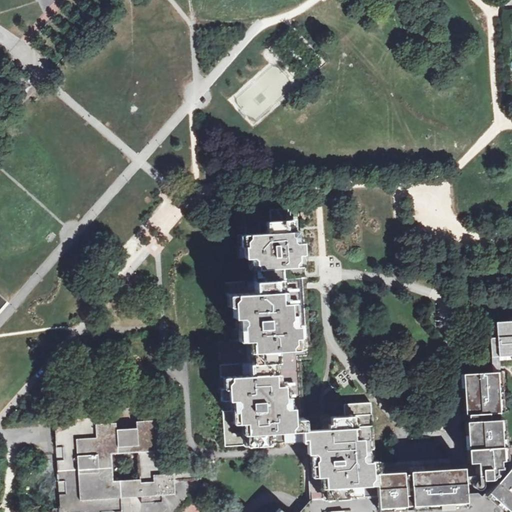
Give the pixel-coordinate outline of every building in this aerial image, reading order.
[(253,279),(301,276),(300,263),(299,256),(298,232),(293,232),(289,232),(288,220),(281,220),(281,208),(269,209),(270,221),(265,221),(266,233),(260,233),(259,221),(244,222),(245,234),(235,235),(236,258),(248,257),(249,270),(253,269),(253,279)] [(301,276),(253,279),(225,280),(229,341),(219,342),(220,363),(297,359),(296,353),(305,353),(301,288),(301,280),(301,276)] [(511,320),(495,321),(496,338),(491,338),(492,356),(511,355),(511,359),(511,320)] [(297,359),(220,363),(225,447),(301,442),(300,417),(297,359)] [(502,460),(501,446),(496,371),(493,371),(490,372),(465,374),(470,462),(492,461),(502,460)] [(300,417),(301,442),(306,442),(306,447),(307,454),(310,454),(312,500),(377,495),(375,475),(378,474),(377,461),(375,461),(371,403),(343,404),(344,415),(321,416),(300,417)] [(200,462),(188,462),(163,464),(160,419),(55,426),(56,447),(63,446),(64,459),(57,460),(58,481),(65,481),(66,493),(59,494),(59,511),(103,511),(122,511),(121,497),(131,496),(175,494),(174,480),(201,478),(200,462)] [(511,511),(511,467),(510,466),(500,469),(493,471),(485,486),(474,494),(484,495),(503,511),(511,511)] [(464,470),(380,474),(378,474),(375,475),(377,495),(377,500),(465,495),(464,470)]
